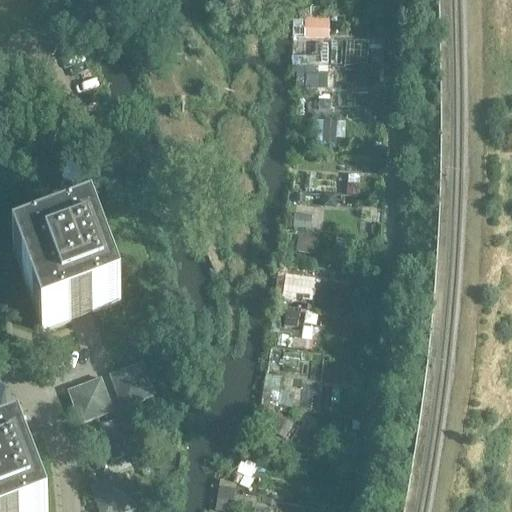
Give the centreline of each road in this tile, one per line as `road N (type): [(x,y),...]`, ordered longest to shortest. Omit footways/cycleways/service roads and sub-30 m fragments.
road 1 (residential): [(0,58),(54,66),(89,155),(79,174),(0,163)]
road 2 (residential): [(29,397),(63,449),(72,511)]
